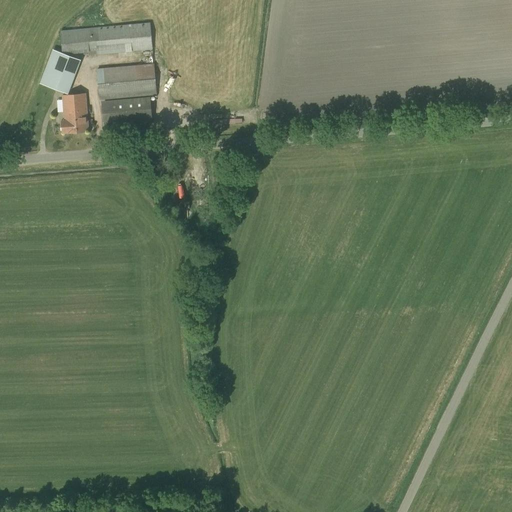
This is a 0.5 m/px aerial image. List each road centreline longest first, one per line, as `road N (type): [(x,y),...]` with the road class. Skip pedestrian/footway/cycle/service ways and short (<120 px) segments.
road 1 (unclassified): [(511,120),(0,163)]
road 2 (tertiary): [(402,511),(511,287)]
